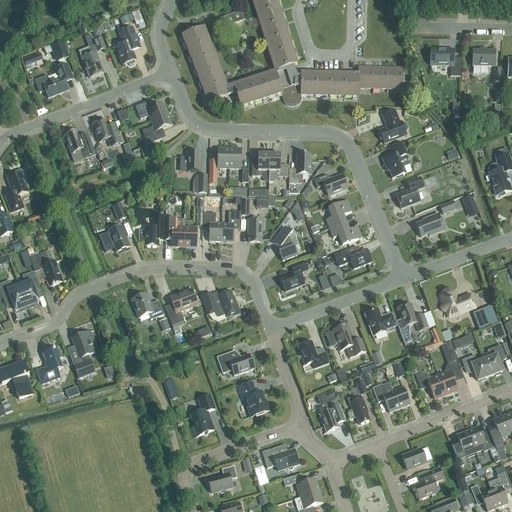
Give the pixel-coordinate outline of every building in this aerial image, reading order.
[(295,77),(291,67),(297,65),(275,0),(263,0),(255,3),(260,19),(276,69),(277,71),(276,72),(274,72),(275,73),(275,75),(234,89),(229,90),(226,91),(225,92),(227,97),(230,95),(233,95),(235,94),(240,108),(281,95),(284,102),(285,104),(286,106),(288,107),(291,108),(293,108),(295,107),(297,106),(298,104),(299,102),(300,100),(300,97),(358,99),(358,89),(401,90),(402,70),(396,70),(358,69),(358,78),(300,77),(295,77)] [(241,11),(215,21),(219,31),(245,21),(241,11)] [(134,21),(131,15),(127,17),(120,19),(122,26),(129,23),(134,21)] [(131,30),(119,34),(123,45),(115,48),(122,67),(128,64),(128,66),(130,67),(134,66),(135,64),(134,62),(136,61),(132,53),(139,50),(131,30)] [(227,97),(225,92),(224,90),(205,39),(201,30),(189,34),(182,37),(208,105),(227,97)] [(105,50),(100,37),(92,40),(95,47),(97,53),(105,50)] [(49,47),(56,64),(69,59),(63,42),(49,47)] [(95,54),(97,53),(95,47),(90,49),(88,53),(89,56),(81,59),(89,79),(103,74),(95,54)] [(24,58),(28,67),(43,60),(38,51),(24,58)] [(430,51),(430,67),(450,67),(450,77),(460,78),(460,59),(453,59),(453,51),(430,51)] [(472,52),(472,67),(472,74),(488,75),(488,67),(494,67),(494,52),(472,52)] [(48,100),(68,92),(65,84),(73,81),(67,66),(54,70),(58,80),(49,84),(47,80),(43,78),(35,82),(39,94),(45,92),(48,100)] [(150,111),(147,103),(135,108),(140,121),(149,118),(151,123),(167,116),(163,106),(150,111)] [(119,113),(122,121),(128,119),(124,111),(119,113)] [(399,124),(395,113),(382,118),(386,129),(379,132),(384,145),(405,137),(404,133),(406,132),(407,130),(407,127),(406,125),(403,124),(401,125),(400,123),(399,124)] [(171,127),(167,116),(151,123),(153,128),(145,131),(147,136),(144,137),(147,146),(161,140),(158,132),(171,127)] [(107,127),(105,121),(92,126),(99,144),(110,140),(113,148),(121,145),(114,124),(107,127)] [(84,160),(95,156),(87,136),(80,138),(77,132),(64,137),(71,155),(81,151),(84,160)] [(410,165),(407,156),(402,144),(389,149),(392,157),(382,161),(384,167),(387,167),(392,180),(406,175),(403,168),(410,165)] [(128,145),(123,147),(129,163),(134,161),(128,145)] [(229,151),(217,150),(217,170),(229,170),(229,151)] [(240,151),(229,151),(229,170),(240,170),(240,151)] [(180,158),(179,171),(187,171),(187,173),(199,173),(200,154),(188,154),(188,158),(180,158)] [(262,178),(262,179),(265,182),(268,183),(268,184),(269,155),(257,155),(257,166),(251,166),(251,178),(262,178)] [(280,156),(269,155),(268,184),(269,183),(273,183),(276,179),(276,178),(288,179),(288,167),(280,166),(280,156)] [(296,171),(288,171),(288,185),(301,185),(301,176),(310,176),(311,156),(297,156),(296,171)] [(490,166),(487,171),(496,197),(499,196),(499,198),(502,197),(504,196),(504,195),(511,192),(505,174),(511,172),(511,167),(508,156),(495,160),(497,164),(490,166)] [(105,171),(113,168),(110,160),(102,163),(105,171)] [(12,193),(4,196),(11,214),(23,210),(18,197),(28,194),(27,191),(28,189),(26,185),(25,184),(20,173),(26,171),(26,170),(10,176),(9,175),(9,176),(10,180),(7,181),(12,193)] [(207,177),(198,176),(197,184),(197,194),(197,195),(207,195),(207,177)] [(324,187),(328,198),(346,191),(341,177),(328,182),(326,177),(313,181),(317,189),(324,187)] [(419,203),(415,192),(423,189),(420,179),(407,184),(410,192),(396,197),(401,210),(419,203)] [(474,195),(463,199),(471,218),(481,214),(474,195)] [(288,202),(285,207),(290,210),(293,205),(288,202)] [(326,221),(329,231),(343,225),(340,218),(351,214),(347,202),(328,210),(331,219),(326,221)] [(241,217),(249,217),(249,203),(241,203),(241,217)] [(289,213),(294,216),(301,213),(297,203),(289,213)] [(455,211),(452,203),(440,207),(443,215),(455,211)] [(126,219),(120,205),(112,209),(118,223),(126,219)] [(89,216),(94,229),(102,226),(96,213),(89,216)] [(228,225),(221,225),(221,243),(233,244),(233,230),(239,230),(239,213),(228,213),(228,225)] [(43,214),(37,216),(40,223),(45,220),(43,214)] [(203,214),(203,229),(209,229),(209,243),(221,243),(221,225),(214,225),(215,215),(203,214)] [(0,237),(0,238),(12,234),(5,215),(0,216),(0,237)] [(420,239),(428,236),(429,237),(444,231),(438,215),(427,219),(428,221),(415,226),(420,239)] [(165,243),(165,221),(153,221),(152,230),(145,230),(145,234),(139,233),(139,232),(138,232),(138,245),(139,245),(139,244),(145,244),(145,248),(158,248),(158,242),(165,243)] [(183,249),(184,249),(184,229),(184,221),(166,221),(166,239),(171,239),(171,248),(183,249)] [(248,231),(249,231),(249,244),(261,244),(261,232),(262,232),(263,221),(248,221),(248,231)] [(342,247),(361,240),(357,228),(346,232),(343,225),(329,231),(333,240),(338,238),(342,247)] [(114,248),(116,254),(129,248),(121,227),(107,233),(108,234),(99,237),(98,237),(105,253),(105,252),(114,248)] [(196,229),(184,229),(184,249),(196,249),(196,229)] [(282,263),(297,257),(293,249),(298,247),(295,239),(291,236),(292,235),(284,229),(272,244),(280,250),(279,250),(280,253),(279,254),(282,263)] [(317,229),(311,231),(313,237),(314,237),(318,235),(319,235),(317,229)] [(315,248),(307,251),(310,258),(318,255),(315,248)] [(353,271),(371,264),(366,250),(359,253),(357,248),(334,257),(338,268),(350,263),(353,271)] [(52,288),(54,287),(53,287),(63,283),(55,263),(50,265),(45,253),(29,259),(35,274),(42,271),(49,289),(52,287),(52,288)] [(307,272),(304,263),(291,268),(294,275),(280,280),(285,293),(303,286),(299,275),(307,272)] [(26,285),(19,288),(27,308),(28,308),(29,309),(32,309),(33,308),(34,306),(38,304),(33,291),(39,289),(33,274),(23,278),(26,285)] [(12,291),(9,283),(0,286),(0,289),(5,302),(10,300),(15,313),(19,311),(21,312),(23,312),(25,311),(26,309),(27,308),(19,288),(12,291)] [(451,291),(449,290),(446,290),(444,292),(443,294),(443,297),(446,304),(444,306),(443,308),(443,310),(445,312),(448,312),(450,318),(474,309),(469,297),(456,302),(453,293),(451,291)] [(197,306),(191,291),(169,299),(172,306),(164,309),(171,327),(184,322),(180,313),(197,306)] [(210,294),(201,297),(208,316),(214,314),(215,318),(217,319),(225,316),(226,319),(238,314),(230,292),(218,296),(221,304),(215,306),(211,296),(210,294)] [(132,306),(133,306),(138,320),(148,316),(150,321),(163,316),(158,302),(150,305),(146,295),(134,300),(130,301),(132,306)] [(415,319),(410,305),(397,310),(401,320),(395,322),(404,345),(411,342),(409,336),(408,327),(415,325),(418,333),(428,329),(423,316),(415,319)] [(491,309),(474,316),(480,331),(497,325),(491,309)] [(396,327),(391,315),(381,319),(378,311),(364,316),(372,338),(386,333),(386,331),(396,327)] [(166,320),(158,323),(163,334),(170,331),(166,320)] [(328,348),(337,345),(339,353),(346,350),(349,360),(366,353),(361,340),(353,343),(347,326),(332,332),(333,334),(324,337),(324,338),(326,337),(330,347),(328,348)] [(444,333),(447,341),(454,338),(452,330),(444,333)] [(79,360),(81,359),(83,364),(74,368),(78,380),(94,374),(88,357),(95,354),(87,334),(94,332),(94,331),(71,340),(79,360)] [(452,343),(455,351),(462,348),(459,340),(452,343)] [(317,358),(311,343),(297,348),(304,367),(311,364),(314,370),(328,364),(325,355),(317,358)] [(450,345),(440,348),(447,364),(448,364),(455,361),(454,358),(456,358),(450,345)] [(481,357),(483,362),(489,378),(495,376),(495,377),(501,375),(500,374),(502,373),(498,362),(505,359),(500,347),(487,352),(488,354),(481,357)] [(54,351),(52,352),(42,356),(47,369),(37,373),(35,368),(34,368),(41,386),(59,379),(57,372),(62,370),(58,361),(61,360),(58,350),(54,352),(54,351)] [(232,372),(234,377),(254,370),(249,356),(232,362),(230,354),(216,359),(222,375),(232,372)] [(375,368),(383,365),(379,354),(371,357),(375,368)] [(485,379),(489,378),(483,362),(477,364),(474,357),(461,362),(466,374),(473,372),(477,382),(479,381),(480,383),(485,381),(485,379)] [(445,374),(438,377),(445,397),(457,392),(452,379),(461,376),(455,361),(448,364),(444,371),(445,374)] [(19,363),(14,365),(14,367),(3,371),(3,369),(0,369),(0,386),(9,383),(13,395),(16,394),(18,401),(32,396),(25,377),(28,376),(27,372),(28,372),(26,367),(25,367),(24,363),(19,365),(19,363)] [(405,376),(400,365),(392,368),(397,380),(405,376)] [(111,368),(104,371),(108,381),(114,378),(111,368)] [(415,368),(409,370),(411,376),(417,374),(415,368)] [(420,375),(415,377),(421,391),(429,388),(434,401),(445,397),(438,377),(430,380),(429,377),(420,375)] [(335,376),(327,379),(329,385),(337,382),(335,376)] [(355,384),(360,396),(366,394),(360,378),(356,380),(358,383),(355,384)] [(170,382),(163,384),(166,394),(174,391),(170,382)] [(255,417),(269,412),(265,402),(264,402),(260,393),(255,395),(252,384),(237,389),(241,400),(244,399),(246,404),(245,406),(247,410),(249,411),(253,410),(255,417)] [(378,404),(384,402),(389,414),(399,410),(392,393),(389,384),(382,387),(381,386),(372,390),(378,404)] [(76,388),(71,390),(74,397),(79,395),(76,388)] [(399,410),(410,406),(403,389),(392,393),(399,410)] [(332,391),(316,397),(320,407),(324,405),(336,400),(332,391)] [(214,431),(207,413),(215,410),(209,396),(197,401),(202,412),(190,417),(194,427),(190,428),(194,439),(214,431)] [(369,422),(366,414),(367,414),(362,400),(356,402),(354,398),(347,401),(352,412),(348,413),(347,415),(349,419),(351,420),(356,418),(359,426),(369,422)] [(345,423),(336,400),(324,405),(327,413),(319,416),(326,434),(339,429),(334,416),(336,415),(340,424),(345,423)] [(12,412),(8,401),(0,404),(4,415),(12,412)] [(496,453),(504,450),(499,439),(511,435),(504,418),(492,422),(494,427),(487,430),(496,453)] [(483,441),(478,428),(467,432),(475,454),(482,451),(483,453),(495,449),(490,438),(483,441)] [(450,445),(453,452),(457,461),(465,458),(475,454),(467,432),(456,437),(458,442),(450,445)] [(291,472),(292,471),(293,469),(293,467),(298,465),(294,452),(278,457),(275,449),(262,454),(267,470),(276,467),(278,472),(286,469),(287,471),(289,472),(291,472)] [(407,471),(425,464),(420,451),(401,458),(407,471)] [(252,472),(249,460),(242,462),(245,474),(252,472)] [(254,473),(264,470),(262,465),(252,467),(254,473)] [(233,468),(221,471),(223,477),(207,482),(211,495),(218,493),(219,494),(221,495),(225,494),(226,492),(226,490),(232,489),(230,481),(236,479),(233,468)] [(416,479),(419,486),(413,488),(418,501),(437,493),(433,484),(443,480),(439,470),(416,479)] [(496,490),(490,492),(497,509),(508,505),(503,493),(510,490),(504,474),(496,477),(498,482),(493,483),(496,490)] [(319,493),(315,481),(314,479),(310,480),(309,479),(308,481),(298,484),(296,477),(282,481),(285,488),(295,485),(300,499),(319,493)] [(476,503),(482,501),(486,511),(490,511),(497,509),(490,492),(480,496),(477,487),(470,490),(476,503)] [(322,505),(319,493),(300,499),(302,506),(296,508),(297,511),(310,511),(309,509),(322,505)] [(459,500),(462,508),(472,504),(468,496),(459,500)] [(265,497),(258,499),(260,507),(268,505),(265,497)] [(451,511),(457,510),(454,501),(429,510),(429,511),(451,511)]
